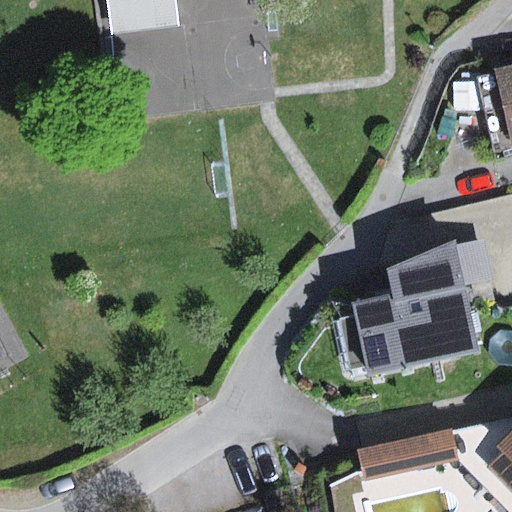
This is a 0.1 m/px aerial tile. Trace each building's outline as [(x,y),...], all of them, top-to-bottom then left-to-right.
[(108,0),(113,33),(180,25),(176,0),(108,0)] [(511,66),(496,70),(511,145),(511,66)] [(393,297),(354,305),(371,379),(481,355),(467,286),(459,246),(458,241),(388,272),(393,297)] [(485,241),(459,246),(467,286),(493,281),(485,241)] [(453,432),(360,452),(364,472),(366,482),(460,463),(453,432)] [(511,433),(498,447),(511,462),(511,433)]
